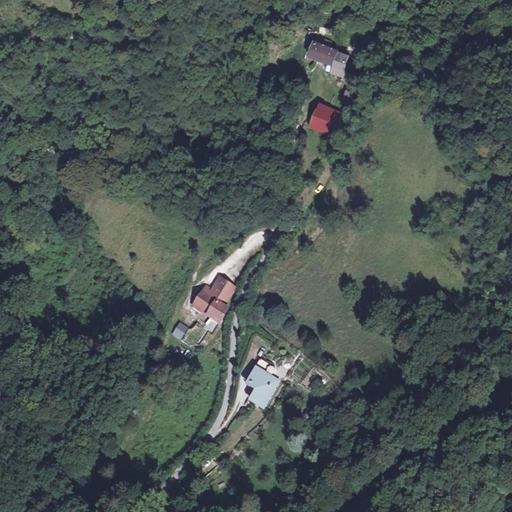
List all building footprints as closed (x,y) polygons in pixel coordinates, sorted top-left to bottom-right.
[(348,60),(342,59),(344,47),(317,41),(312,63),(336,69),(335,77),(343,79),(348,60)] [(353,95),(346,92),(339,111),(318,103),(308,128),(336,139),(353,95)] [(191,298),(218,315),(226,301),(223,299),(233,284),(218,275),(210,287),(201,282),(191,298)] [(171,335),(181,341),(188,328),(179,322),(171,335)] [(261,388),(255,401),(265,405),(279,379),(269,374),(261,366),(252,376),(253,378),(251,382),(261,388)]
